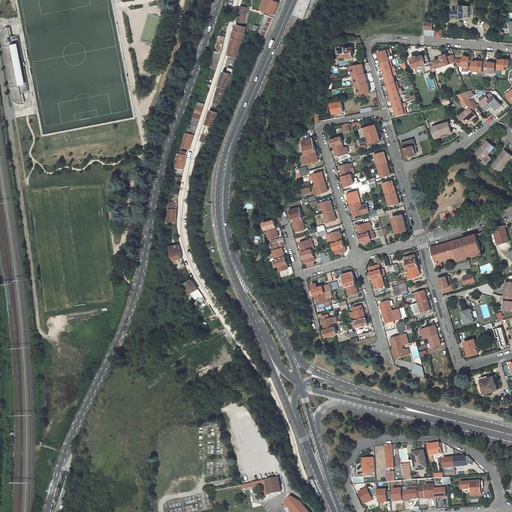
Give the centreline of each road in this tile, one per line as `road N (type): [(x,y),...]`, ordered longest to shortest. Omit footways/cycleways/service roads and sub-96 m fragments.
road 1 (residential): [(238,0),(186,180),(185,253),(263,377),(310,488),(326,483)]
road 2 (unclassified): [(219,0),(159,173),(133,300),(65,448),(48,511)]
road 3 (primary): [(230,258),(223,172),(293,0)]
road 4 (residential): [(503,509),(490,468),(441,439),(358,449),(348,482),(358,511)]
road 5 (residential): [(385,110),(365,42),(378,36),(511,50)]
road 6 (residential): [(385,110),(323,125),(358,258)]
road 7 (primary): [(245,301),(305,439)]
road 8 (residential): [(469,366),(457,359),(421,240)]
road 9 (residential): [(403,172),(501,126),(511,132)]
